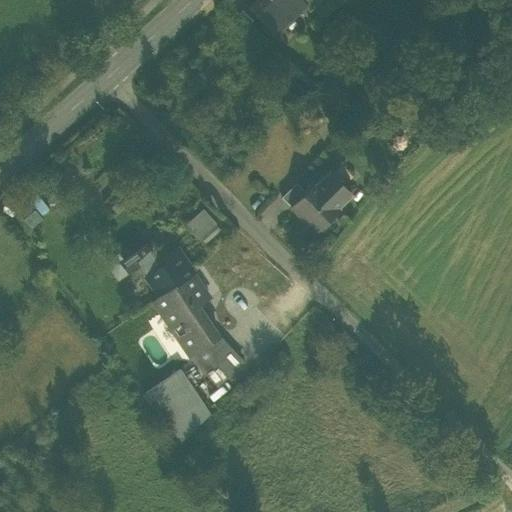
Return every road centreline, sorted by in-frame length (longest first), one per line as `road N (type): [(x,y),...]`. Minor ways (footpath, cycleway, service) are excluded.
road 1 (residential): [(108,77),(300,280),(511,478)]
road 2 (secondary): [(108,77),(0,165)]
